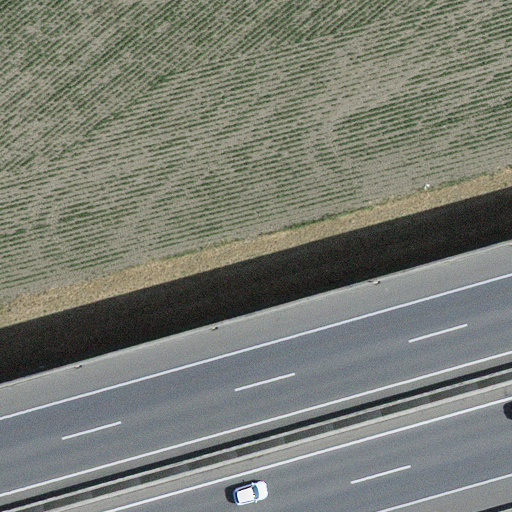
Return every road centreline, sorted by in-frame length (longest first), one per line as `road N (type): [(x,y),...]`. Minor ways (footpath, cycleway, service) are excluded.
road 1 (motorway): [(511,311),(0,455)]
road 2 (motorway): [(243,511),(511,436)]
